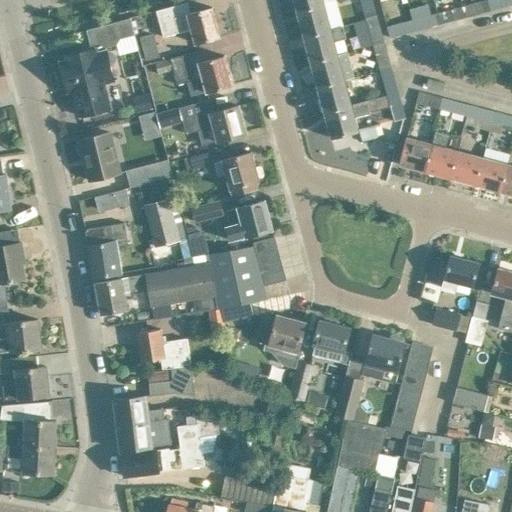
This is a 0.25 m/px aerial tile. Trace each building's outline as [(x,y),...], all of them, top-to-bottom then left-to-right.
[(293,0),(297,12),(327,4),(326,0),(293,0)] [(372,0),(360,0),(364,13),(366,20),(377,17),(372,0)] [(486,0),(463,7),(466,18),(491,11),(488,0),(486,0)] [(511,0),(488,0),(491,11),(511,5),(511,0)] [(191,28),(195,43),(221,36),(213,7),(191,13),(188,2),(156,11),(163,36),(191,28)] [(413,20),(415,31),(441,24),(438,13),(431,15),(427,3),(410,8),(413,20)] [(327,4),(297,12),(304,37),(334,29),(327,4)] [(463,7),(438,13),(441,24),(466,18),(463,7)] [(145,15),(131,17),(133,29),(148,26),(145,15)] [(373,45),(383,42),(377,17),(366,20),(373,45)] [(415,31),(413,20),(387,27),(390,38),(415,31)] [(66,60),(60,61),(66,84),(68,92),(74,91),(80,116),(100,112),(111,109),(105,83),(115,81),(112,69),(111,65),(114,63),(116,60),(116,56),(115,53),(111,51),(107,51),(107,50),(106,47),(116,45),(120,38),(115,22),(87,29),(92,50),(81,52),(78,51),(70,53),(70,55),(65,56),(66,60)] [(334,29),(304,37),(311,62),(338,54),(335,41),(346,38),(343,26),(334,29)] [(383,42),(373,45),(380,70),(390,67),(383,42)] [(172,58),(156,62),(159,74),(175,69),(179,84),(188,82),(192,96),(208,92),(215,90),(234,85),(226,56),(200,63),(197,51),(178,56),(172,58)] [(345,80),(338,54),(311,62),(318,87),(345,80)] [(390,67),(380,70),(387,95),(397,92),(390,67)] [(125,94),(139,90),(134,76),(121,80),(125,94)] [(345,80),(318,87),(324,112),(352,105),(345,80)] [(397,92),(387,95),(352,105),(324,112),(331,138),(359,131),(356,116),(372,113),(391,108),(395,121),(404,119),(397,92)] [(148,93),(132,97),(137,113),(153,109),(148,93)] [(416,104),(441,110),(444,99),(419,93),(416,104)] [(441,110),(466,117),(469,106),(444,99),(441,110)] [(186,105),(179,107),(186,134),(199,130),(203,145),(218,140),(228,138),(247,133),(240,105),(211,113),(208,100),(188,105),(186,105)] [(466,117),(491,124),(494,113),(469,106),(466,117)] [(171,124),(167,111),(156,115),(160,128),(171,124)] [(491,124),(511,129),(511,117),(494,113),(491,124)] [(432,145),(425,171),(450,178),(457,151),(445,148),(449,134),(436,131),(432,145)] [(84,155),(90,180),(120,173),(110,132),(80,140),(81,142),(79,146),(80,153),(84,155)] [(407,138),(400,164),(425,171),(432,145),(407,138)] [(215,163),(216,163),(216,162),(213,150),(185,158),(188,170),(215,163)] [(482,158),(457,151),(450,178),(475,184),(482,158)] [(265,175),(262,167),(260,166),(256,167),(252,152),(216,162),(216,163),(215,163),(218,176),(226,174),(230,189),(231,189),(233,196),(258,189),(256,182),(260,181),(259,178),(263,177),(265,175)] [(482,158),(475,184),(500,191),(507,165),(482,158)] [(130,187),(140,185),(144,184),(164,179),(159,161),(126,170),(130,187)] [(1,162),(0,162),(0,221),(1,221),(0,214),(0,209),(11,208),(6,174),(3,174),(1,162)] [(511,166),(507,165),(500,191),(511,194),(511,166)] [(179,197),(173,176),(144,184),(140,185),(156,246),(189,237),(179,197)] [(129,203),(125,188),(95,196),(99,211),(129,203)] [(246,205),(227,211),(231,226),(227,227),(230,240),(246,236),(254,234),(273,229),(265,200),(246,205)] [(195,222),(196,222),(223,215),(219,201),(192,209),(195,222)] [(125,222),(85,229),(94,277),(121,273),(116,242),(128,240),(125,222)] [(278,248),(275,237),(254,243),(257,254),(278,248)] [(21,255),(24,254),(22,242),(0,246),(0,283),(26,279),(21,255)] [(210,262),(96,282),(102,314),(128,310),(124,291),(149,287),(154,319),(209,310),(222,308),(251,304),(268,299),(253,246),(208,254),(210,262)] [(280,258),(278,248),(257,254),(260,264),(280,258)] [(451,255),(442,288),(454,291),(454,290),(469,294),(471,287),(473,288),(479,263),(451,255)] [(260,264),(263,275),(283,269),(280,258),(260,264)] [(511,271),(499,268),(494,287),(492,294),(506,298),(498,328),(511,331),(511,271)] [(286,280),(283,269),(263,275),(266,285),(286,280)] [(251,304),(222,308),(224,321),(253,316),(251,304)] [(223,315),(222,308),(209,310),(210,317),(223,315)] [(459,314),(437,308),(433,324),(468,333),(472,317),(462,314),(462,313),(459,313),(459,314)] [(263,314),(258,332),(256,341),(265,343),(264,349),(272,352),(282,364),(294,368),(298,352),(306,322),(277,315),(277,318),(263,314)] [(466,342),(481,346),(488,320),(472,316),(472,317),(468,333),(466,342)] [(29,351),(29,349),(42,348),(39,319),(9,322),(10,339),(0,339),(0,351),(24,349),(24,352),(29,351)] [(314,343),(315,344),(313,354),(349,364),(352,352),(344,350),(350,328),(320,320),(314,343)] [(158,329),(138,332),(143,362),(161,359),(162,368),(170,368),(191,365),(189,354),(190,354),(187,337),(163,341),(161,329),(158,329)] [(372,334),(367,353),(362,374),(395,382),(406,342),(403,342),(404,339),(403,336),(394,334),(391,336),(391,338),(372,334)] [(410,352),(431,357),(433,347),(424,344),(413,342),(412,344),(410,352)] [(428,368),(431,357),(410,352),(407,362),(428,368)] [(17,358),(0,360),(0,373),(11,372),(15,372),(16,371),(16,370),(38,367),(37,356),(17,358)] [(238,378),(244,362),(232,358),(231,360),(234,377),(238,378)] [(289,396),(304,400),(314,365),(298,361),(289,396)] [(425,378),(428,368),(407,362),(405,373),(425,378)] [(169,380),(149,383),(150,393),(172,390),(173,390),(173,383),(193,380),(191,365),(170,368),(171,380),(169,380)] [(18,383),(4,384),(4,385),(5,399),(5,400),(30,397),(50,395),(47,366),(38,367),(16,370),(16,371),(18,383)] [(168,369),(148,371),(149,383),(169,380),(168,369)] [(422,389),(425,378),(405,373),(402,383),(422,389)] [(349,419),(368,423),(369,418),(367,411),(361,405),(354,403),(359,382),(346,379),(336,415),(349,418),(349,419)] [(399,394),(419,399),(422,389),(402,383),(399,394)] [(453,403),(489,412),(493,396),(457,386),(453,403)] [(417,410),(419,399),(399,394),(396,404),(417,410)] [(146,395),(115,399),(118,424),(165,419),(163,408),(148,410),(146,395)] [(414,420),(417,410),(396,404),(394,415),(414,420)] [(156,449),(122,453),(124,476),(126,476),(203,466),(199,436),(219,433),(217,417),(197,415),(198,423),(188,424),(178,426),(181,445),(178,446),(179,449),(170,450),(170,448),(156,450),(156,449)] [(196,415),(186,417),(188,424),(198,423),(196,415)] [(411,431),(414,420),(394,415),(391,425),(405,429),(411,431)] [(19,447),(33,448),(55,449),(57,420),(26,419),(25,434),(19,434),(19,447)] [(165,419),(118,424),(121,451),(172,444),(169,419),(165,419)] [(348,511),(353,493),(358,470),(375,474),(382,427),(368,424),(368,423),(349,419),(343,444),(339,462),(327,511),(348,511)] [(279,424),(277,435),(287,437),(290,425),(279,424)] [(385,425),(383,433),(388,434),(403,438),(405,429),(391,425),(390,426),(385,425)] [(466,431),(457,430),(456,437),(464,439),(466,431)] [(271,433),(259,434),(260,449),(272,448),(271,433)] [(409,434),(404,457),(421,461),(425,438),(409,434)] [(54,474),(55,449),(33,448),(19,447),(8,446),(6,457),(24,458),(23,472),(54,474)] [(277,486),(276,486),(272,505),(273,506),(287,508),(285,511),(318,511),(320,506),(309,504),(314,480),(309,478),(311,468),(290,464),(290,463),(282,462),(277,486)] [(390,482),(406,484),(408,470),(392,468),(390,482)] [(420,473),(417,484),(430,487),(433,475),(420,473)] [(247,501),(247,502),(271,507),(272,505),(276,486),(226,476),(222,497),(247,501)] [(19,482),(3,481),(2,491),(19,491),(19,482)] [(384,511),(390,484),(377,481),(369,511),(384,511)] [(429,500),(431,489),(419,487),(419,488),(414,511),(433,511),(436,502),(429,500)] [(488,511),(490,504),(465,499),(461,511),(488,511)] [(271,511),(273,506),(272,505),(271,507),(247,502),(245,511),(271,511)] [(197,503),(196,509),(168,504),(166,511),(213,511),(215,507),(197,503)]
